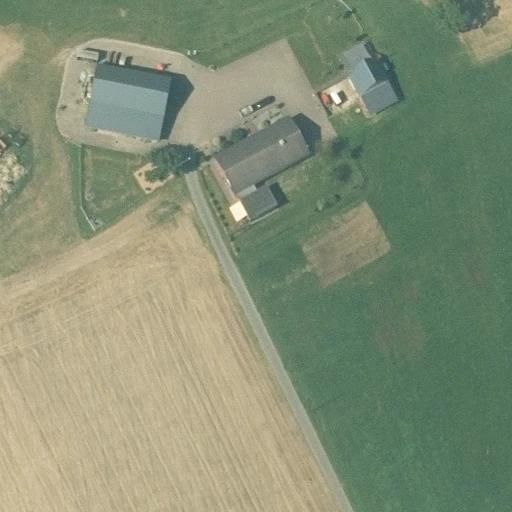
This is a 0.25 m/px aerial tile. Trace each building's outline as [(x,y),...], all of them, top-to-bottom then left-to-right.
[(375,0),(374,0),(334,21),(335,23),(329,25),(331,29),(291,51),(315,96),(348,78),(375,63),(400,50),(375,0)] [(171,75),(99,61),(90,110),(162,124),(171,75)] [(375,63),(348,78),(361,101),(388,86),(375,63)] [(388,86),(361,101),(369,117),(396,102),(388,86)] [(162,124),(90,110),(86,130),(158,144),(162,124)] [(287,125),(215,164),(235,200),(236,199),(252,190),(307,160),(287,125)] [(252,190),(236,199),(250,225),(276,211),(266,192),(255,197),(252,190)]
